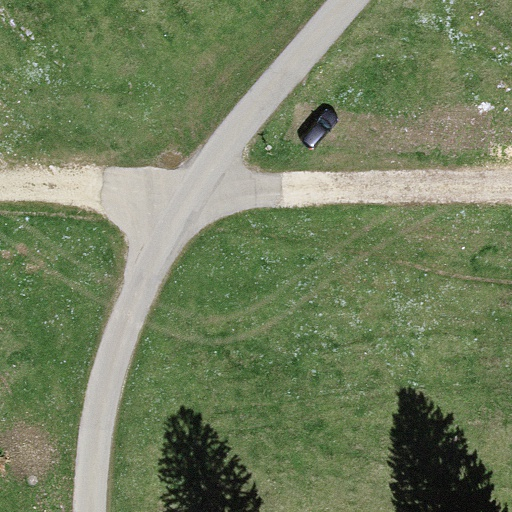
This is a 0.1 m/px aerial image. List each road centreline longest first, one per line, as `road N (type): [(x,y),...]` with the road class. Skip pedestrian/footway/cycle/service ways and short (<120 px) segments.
road 1 (track): [(511,184),(261,190),(180,209)]
road 2 (residential): [(102,511),(127,320),(180,209)]
road 3 (unclassified): [(180,209),(337,0)]
